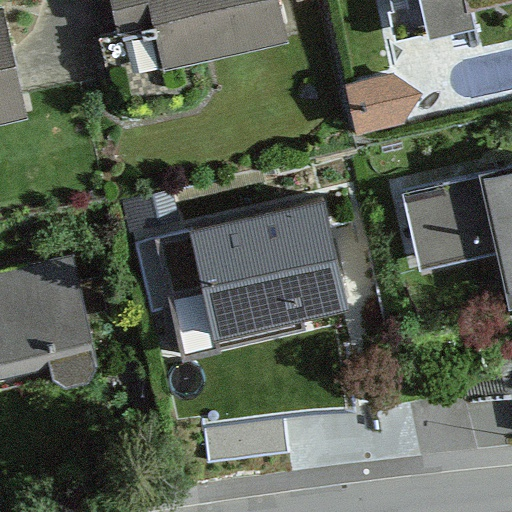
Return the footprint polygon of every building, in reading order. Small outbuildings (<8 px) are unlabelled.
[(310,0),(135,0),(142,27),(177,19),(188,65),(318,34),(310,0)] [(511,0),(432,0),(437,18),(511,0)] [(29,7),(0,13),(0,128),(54,116),(29,7)] [(414,72),(351,88),(363,133),(426,116),(414,72)] [(511,159),(403,184),(421,262),(499,244),(510,293),(511,292),(511,159)] [(344,201),(222,228),(245,332),(367,305),(344,201)] [(196,224),(161,231),(166,256),(158,258),(167,307),(211,298),(196,224)] [(94,255),(0,279),(0,320),(18,387),(122,359),(94,255)]
